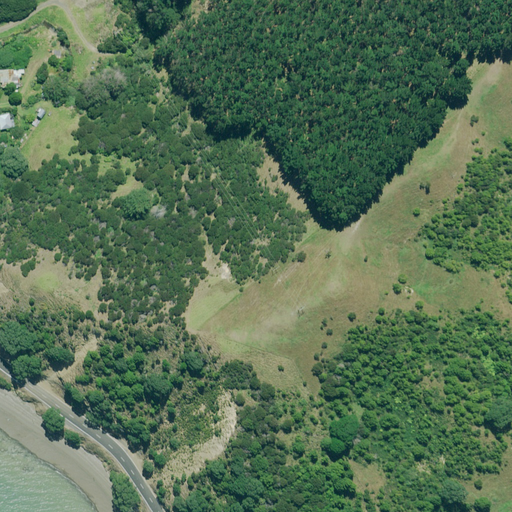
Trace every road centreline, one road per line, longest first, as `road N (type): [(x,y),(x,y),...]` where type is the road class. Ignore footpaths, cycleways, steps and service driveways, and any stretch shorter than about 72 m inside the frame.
road 1 (track): [(0,21),(67,10),(108,55),(145,43),(175,0)]
road 2 (primary): [(159,511),(106,442),(0,362)]
